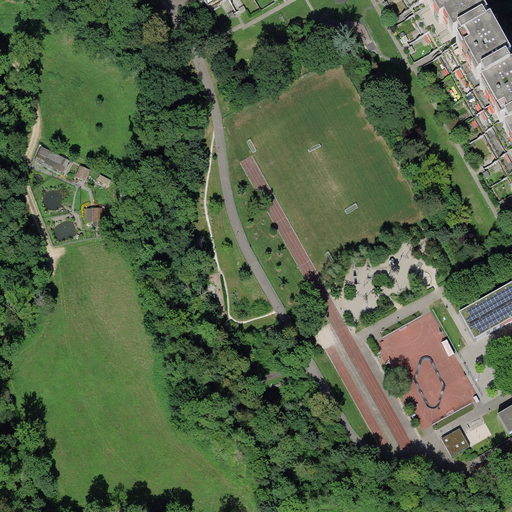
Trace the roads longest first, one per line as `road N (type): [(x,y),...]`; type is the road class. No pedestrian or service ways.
road 1 (track): [(511,448),(478,471),(435,470),(382,461),(354,435),(242,243),(210,84),(162,0)]
road 2 (track): [(0,45),(20,59),(38,99),(25,188),(54,274)]
